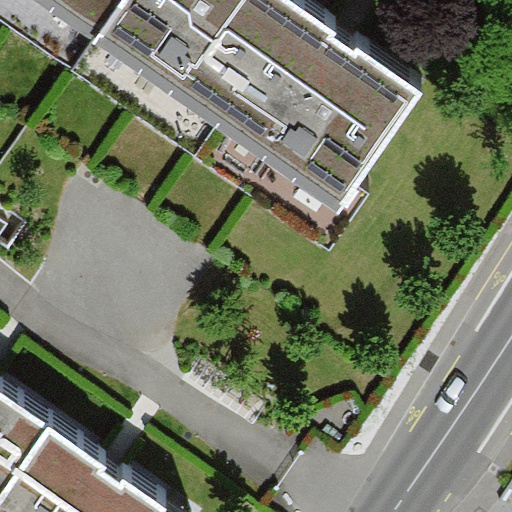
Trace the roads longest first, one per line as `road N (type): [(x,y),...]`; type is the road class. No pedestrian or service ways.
road 1 (unknown): [(375,511),(77,317),(31,308),(0,281)]
road 2 (secondary): [(511,339),(396,511)]
